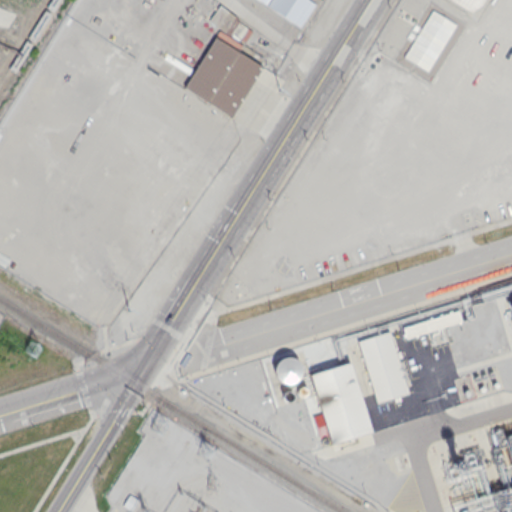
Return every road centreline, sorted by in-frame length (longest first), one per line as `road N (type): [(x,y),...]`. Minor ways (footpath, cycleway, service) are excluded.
road 1 (secondary): [(370,0),(199,278)]
road 2 (residential): [(511,254),(206,355)]
road 3 (tertiary): [(140,373),(58,511)]
road 4 (secondary): [(140,373),(0,417)]
